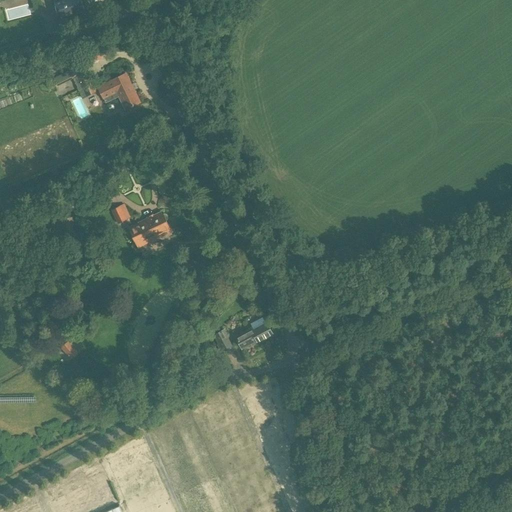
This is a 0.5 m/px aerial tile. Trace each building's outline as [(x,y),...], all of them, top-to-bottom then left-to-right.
[(60,20),(85,13),(81,0),(64,0),(55,2),(60,20)] [(97,91),(84,64),(74,68),(53,78),(57,86),(73,78),(83,98),(97,91)] [(140,102),(126,74),(99,87),(106,103),(119,96),(125,109),(140,102)] [(65,195),(72,192),(68,185),(61,189),(65,195)] [(117,224),(131,217),(124,203),(111,210),(117,224)] [(162,213),(161,211),(155,214),(156,216),(139,224),(138,222),(128,227),(135,241),(145,237),(145,235),(153,232),(155,237),(170,230),(165,220),(167,219),(167,217),(167,215),(166,214),(164,213),(162,213)] [(55,234),(75,232),(74,217),(54,219),(55,234)] [(263,316),(263,317),(250,323),(252,327),(251,328),(250,327),(235,335),(242,348),(257,340),(258,341),(273,333),(263,316)] [(223,351),(232,345),(224,330),(214,335),(223,351)] [(68,343),(67,341),(60,347),(70,359),(77,354),(71,347),(73,345),(70,341),(68,343)] [(42,511),(38,500),(2,511),(42,511)]
